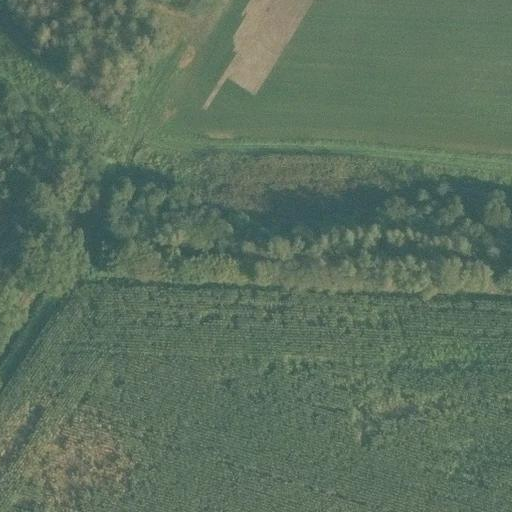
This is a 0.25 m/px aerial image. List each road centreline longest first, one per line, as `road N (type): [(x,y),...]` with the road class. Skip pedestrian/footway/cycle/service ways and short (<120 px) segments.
road 1 (track): [(128,149),(192,161),(511,178)]
road 2 (track): [(0,37),(104,144),(128,149)]
road 3 (track): [(128,149),(132,109),(198,0)]
